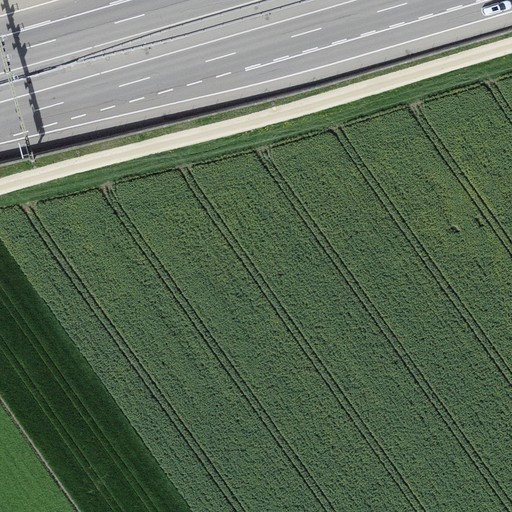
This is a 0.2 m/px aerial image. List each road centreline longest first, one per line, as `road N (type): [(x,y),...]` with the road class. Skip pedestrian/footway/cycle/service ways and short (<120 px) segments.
road 1 (track): [(0,191),(511,49)]
road 2 (motorway): [(0,119),(414,0)]
road 3 (motorway): [(199,0),(0,56)]
